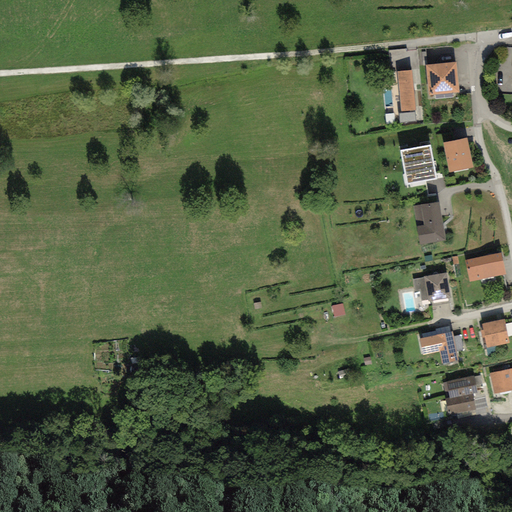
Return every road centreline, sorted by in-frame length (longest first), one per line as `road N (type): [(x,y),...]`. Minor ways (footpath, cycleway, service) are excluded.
road 1 (track): [(511,31),(0,75)]
road 2 (residential): [(471,101),(475,149),(498,194),(511,272)]
